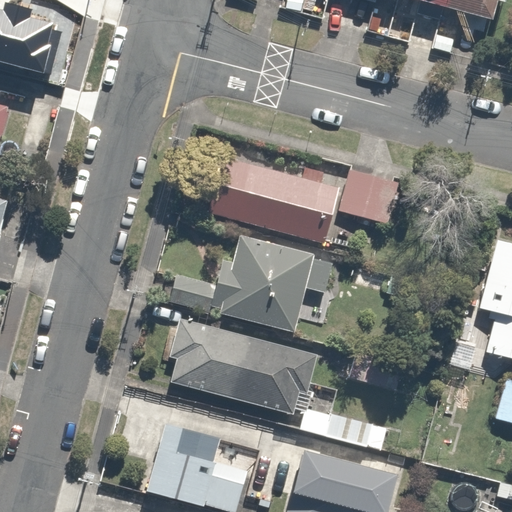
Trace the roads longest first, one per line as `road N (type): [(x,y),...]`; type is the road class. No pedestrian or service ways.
road 1 (residential): [(145,43),(18,511)]
road 2 (residential): [(145,43),(511,139)]
